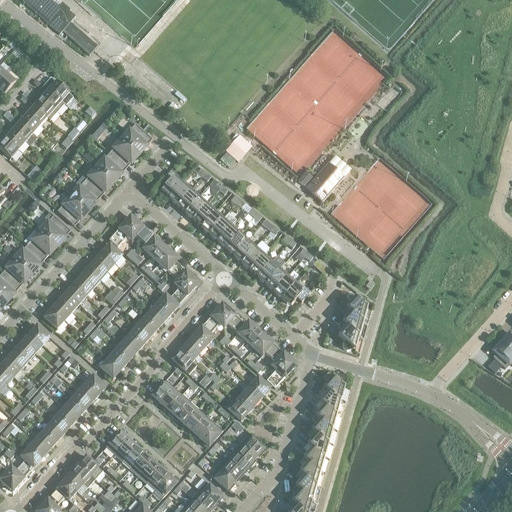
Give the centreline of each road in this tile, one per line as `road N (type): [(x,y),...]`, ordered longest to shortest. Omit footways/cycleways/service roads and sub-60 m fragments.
road 1 (unclassified): [(378,273),(244,173),(229,178),(0,1)]
road 2 (residential): [(17,511),(159,363),(159,352),(228,277)]
road 3 (residential): [(0,333),(122,198),(131,198)]
road 4 (residential): [(273,482),(312,357)]
road 5 (residential): [(228,277),(131,198)]
road 6 (residential): [(428,393),(511,301)]
road 7 (residential): [(428,393),(312,357)]
